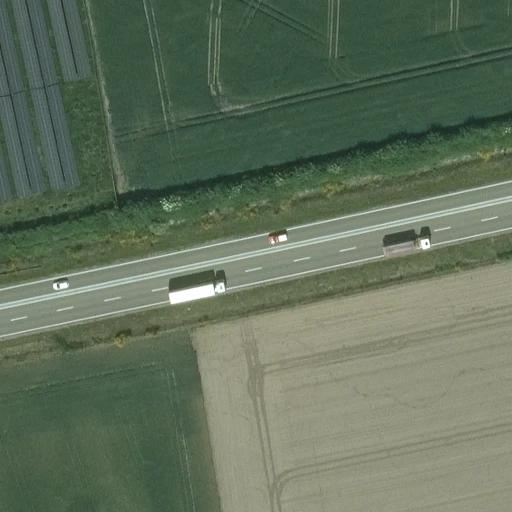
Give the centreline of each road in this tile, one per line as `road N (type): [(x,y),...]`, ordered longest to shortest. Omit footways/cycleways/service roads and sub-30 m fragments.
road 1 (trunk): [(511,190),(0,300)]
road 2 (trunk): [(0,324),(511,218)]
